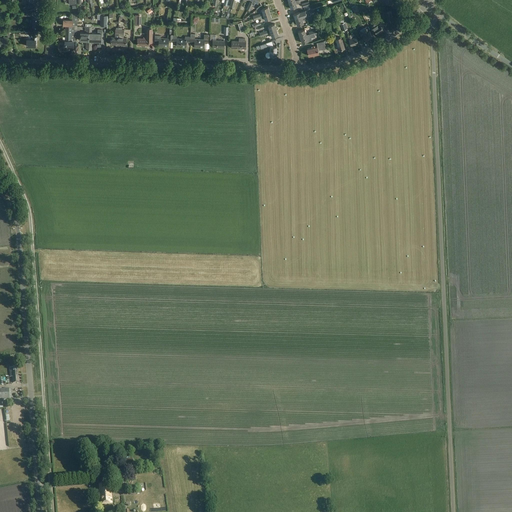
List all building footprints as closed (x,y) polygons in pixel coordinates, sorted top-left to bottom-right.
[(252,0),(253,1),(251,3),(252,3),(248,10),(250,11),(252,5),(254,6),(256,2),(258,3),(259,0),(252,0)] [(295,1),(289,3),(291,9),(297,7),(296,4),(300,3),(300,1),(304,0),(298,0),(295,1)] [(355,4),(351,7),(356,14),(360,12),(355,4)] [(393,19),(391,11),(386,12),(382,12),(383,15),(386,14),(387,20),(393,19)] [(370,15),(376,22),(379,19),(373,13),(370,15)] [(32,27),(33,27),(39,27),(39,19),(41,19),(41,16),(41,15),(38,15),(33,15),(32,27)] [(66,28),(66,34),(71,34),(71,35),(74,35),(74,30),(77,31),(77,26),(72,26),(72,20),(64,20),(64,25),(67,25),(66,28)] [(377,27),(373,21),(369,23),(373,29),(376,34),(383,30),(380,24),(377,27)] [(55,25),(55,28),(57,28),(57,42),(64,42),(64,25),(55,25)] [(169,42),(173,42),(173,37),(173,35),(173,32),(173,26),(169,25),(169,32),(169,35),(169,39),(161,38),(161,36),(155,36),(155,42),(159,42),(159,46),(169,46),(169,42)] [(92,33),(92,27),(85,27),(85,31),(87,31),(87,33),(80,32),(80,41),(86,41),(86,44),(87,44),(87,50),(92,50),(92,41),(102,42),(102,33),(102,30),(98,29),(97,33),(92,33)] [(115,35),(115,38),(111,38),(111,45),(118,45),(119,28),(116,28),(116,29),(115,29),(115,35)] [(119,28),(118,45),(123,45),(123,46),(127,46),(127,38),(124,38),(124,35),(124,29),(122,29),(122,28),(119,28)] [(137,45),(141,45),(141,47),(145,47),(145,46),(149,46),(149,43),(152,43),(152,28),(146,28),(146,37),(145,39),(137,38),(137,45)] [(298,39),(294,28),(288,30),(294,45),(299,43),(297,39),(298,39)] [(298,31),(300,37),(306,35),(304,29),(298,31)] [(368,32),(366,29),(359,32),(361,36),(362,35),(365,41),(372,37),(369,32),(368,32)] [(71,34),(66,34),(66,41),(65,41),(65,47),(74,48),(74,41),(77,41),(77,31),(74,30),(74,35),(71,35),(71,34)] [(37,40),(37,34),(32,34),(32,37),(33,37),(33,40),(27,40),(27,47),(36,47),(36,40),(37,40)] [(186,42),(191,42),(191,34),(190,37),(185,37),(185,39),(177,39),(177,37),(173,37),(173,42),(177,42),(177,47),(186,47),(186,42)] [(191,34),(191,42),(194,43),(194,47),(204,48),(204,43),(208,43),(208,34),(204,34),(204,40),(195,40),(195,38),(195,34),(191,34)] [(351,46),(358,43),(356,37),(355,37),(354,35),(352,36),(351,34),(348,36),(349,40),(351,46)] [(306,35),(300,37),(302,43),(308,41),(306,35)] [(210,41),(213,41),(212,48),(224,49),(224,41),(216,41),(216,40),(216,39),(215,39),(215,37),(213,37),(210,37),(210,41)] [(332,38),(333,42),(334,46),(335,45),(337,45),(338,50),(339,49),(339,50),(345,48),(342,39),(341,39),(340,37),(336,38),(335,37),(332,38)] [(245,42),(245,39),(239,39),(239,42),(232,41),(231,48),(246,49),(246,42),(245,42)] [(322,50),(325,49),(324,41),(320,42),(321,46),(307,49),(308,56),(319,54),(318,50),(321,50),(322,50)] [(276,57),(276,47),(268,46),(268,52),(267,52),(266,53),(266,54),(265,54),(265,55),(265,56),(265,57),(266,57),(266,58),(267,58),(268,58),(269,58),(270,58),(270,57),(271,56),(276,57)] [(13,383),(19,383),(19,376),(18,377),(17,368),(10,368),(10,374),(12,374),(13,383)] [(0,400),(10,399),(9,389),(0,389),(0,400)] [(104,490),(103,484),(99,484),(100,492),(99,492),(100,500),(101,499),(102,505),(111,504),(110,489),(104,490)]
